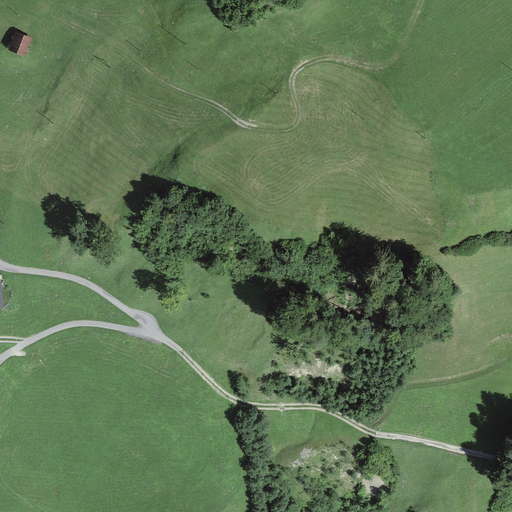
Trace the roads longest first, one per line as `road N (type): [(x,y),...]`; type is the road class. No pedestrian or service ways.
road 1 (track): [(511,453),(332,397),(249,393),(149,321),(66,321),(27,336),(0,363)]
road 2 (track): [(64,20),(241,122),(288,129),(301,113),(291,85),(295,70),(322,58),(389,63),(420,0)]
